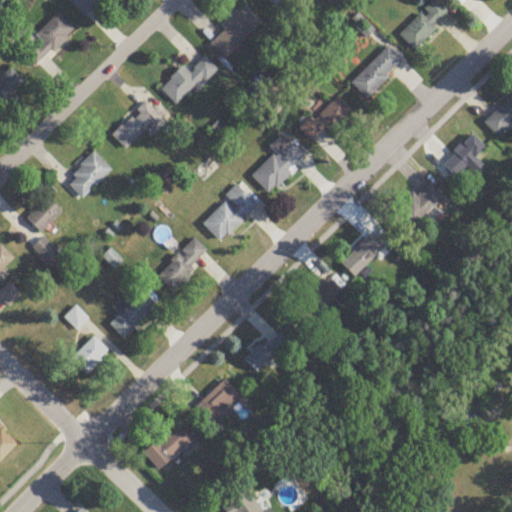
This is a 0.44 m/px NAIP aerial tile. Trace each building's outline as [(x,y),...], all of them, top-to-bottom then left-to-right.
[(67,0),(88,21),(108,0),(67,0)] [(267,0),(276,9),(284,0),(267,0)] [(435,0),(400,36),(415,51),(436,31),(433,28),(449,13),(435,0)] [(261,23),(245,7),(208,44),(225,60),(261,23)] [(36,38),(23,51),(38,67),(74,32),(57,15),(35,37),(36,38)] [(351,84),(366,99),(402,63),(387,48),(351,84)] [(177,108),(217,71),(205,59),(189,74),(183,68),(160,90),(177,108)] [(0,77),(0,106),(24,83),(11,68),(1,78),(0,77)] [(304,128),(318,142),(350,110),(336,96),(304,128)] [(498,139),(511,124),(511,96),(484,125),(498,139)] [(111,136),(125,151),(147,130),(154,137),(167,125),(146,103),(111,136)] [(275,155),(252,179),(269,196),(305,158),(283,136),(270,150),(275,155)] [(442,164),(455,179),(468,167),(475,175),(483,168),(475,159),(486,150),(473,136),(442,164)] [(112,172),(93,153),(71,176),(76,180),(69,187),(82,201),(112,172)] [(414,195),(392,216),(409,233),(444,199),(431,185),(417,198),(414,195)] [(257,208),(236,187),(223,200),(226,203),(202,226),(220,245),(257,208)] [(62,213),(47,199),(26,220),(41,234),(62,213)] [(384,250),(370,236),(340,265),(354,280),(384,250)] [(32,249),(50,269),(61,258),(43,239),(32,249)] [(208,255),(194,241),(156,278),(170,293),(208,255)] [(14,260),(0,246),(0,284),(8,276),(3,271),(14,260)] [(115,271),(122,263),(110,251),(103,259),(115,271)] [(323,312),(343,292),(331,279),(311,299),(323,312)] [(0,299),(10,309),(22,297),(9,284),(0,293),(0,299)] [(114,309),(120,316),(109,327),(123,341),(156,309),(142,294),(126,310),(120,304),(114,309)] [(64,320),(78,332),(89,320),(75,308),(64,320)] [(289,346),(279,336),(263,351),(260,347),(244,362),(258,376),(289,346)] [(70,361),(86,377),(109,354),(93,338),(70,361)] [(196,410),(214,428),(241,400),(223,382),(196,410)] [(191,442),(173,426),(143,458),(162,474),(191,442)] [(0,463),(14,450),(0,436),(0,463)] [(264,511),(260,511),(246,490),(220,507),(223,511),(269,511),(269,510),(264,511)]
